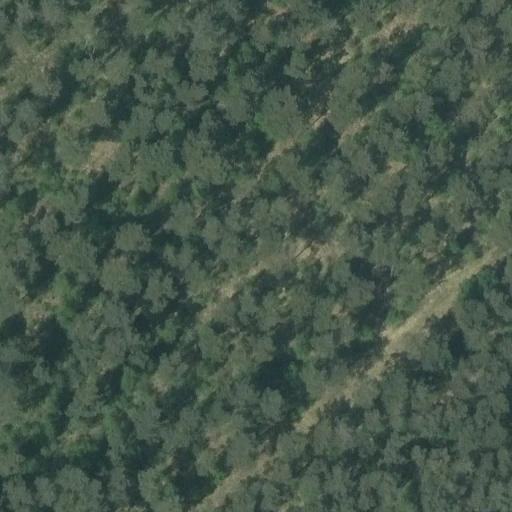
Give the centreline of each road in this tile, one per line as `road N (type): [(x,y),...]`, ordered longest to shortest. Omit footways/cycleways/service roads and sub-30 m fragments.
road 1 (track): [(212,511),(511,263)]
road 2 (track): [(105,0),(0,86)]
